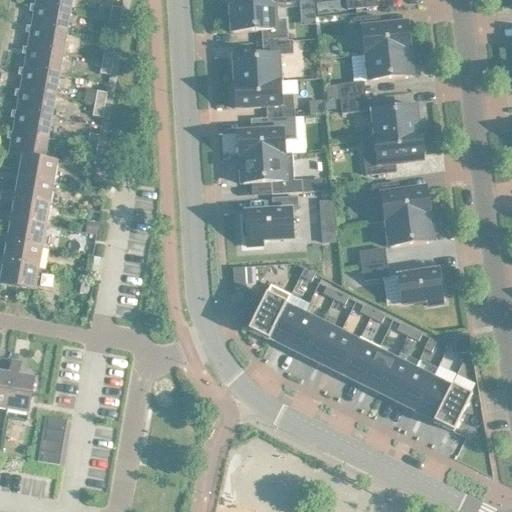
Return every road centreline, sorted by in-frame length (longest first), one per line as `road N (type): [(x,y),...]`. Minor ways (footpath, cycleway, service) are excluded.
road 1 (residential): [(511,345),(470,0)]
road 2 (tertiary): [(212,335),(202,293),(181,0)]
road 3 (tertiary): [(482,511),(258,400),(212,335)]
road 4 (residential): [(0,318),(132,337),(156,356)]
road 5 (residential): [(119,511),(156,356)]
